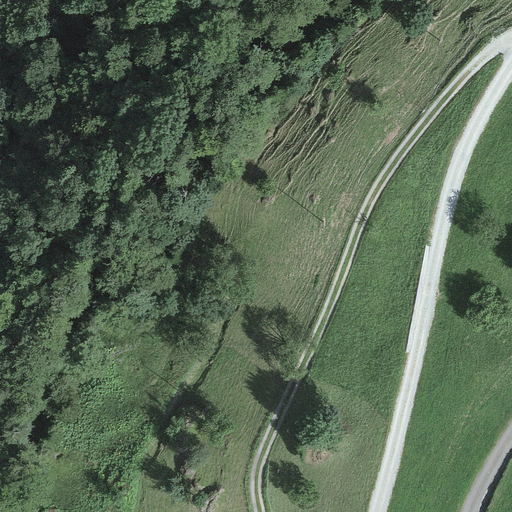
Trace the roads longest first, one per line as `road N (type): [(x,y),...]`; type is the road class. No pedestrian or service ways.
road 1 (track): [(511,45),(479,58),(388,188),(265,482),(268,511)]
road 2 (unclassified): [(380,511),(427,350),(464,173),(511,77)]
